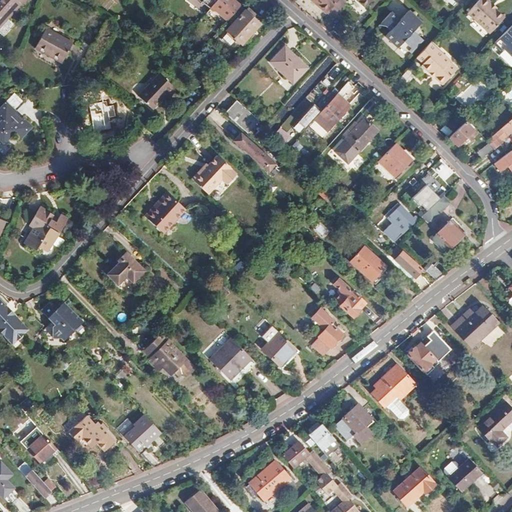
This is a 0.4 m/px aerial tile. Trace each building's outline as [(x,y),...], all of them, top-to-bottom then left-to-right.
[(27,0),(0,0),(0,23),(19,3),(21,6),(27,0)] [(234,0),(217,0),(211,6),(227,20),(240,5),(234,0)] [(337,0),(314,0),(328,11),(337,0)] [(484,0),(477,0),(464,15),(485,35),(501,19),(492,11),(486,6),(488,3),(484,0)] [(488,3),(486,6),(492,11),(494,9),(488,3)] [(260,23),(245,10),(227,30),(242,43),(260,23)] [(392,26),(389,29),(384,34),(396,46),(400,43),(409,51),(421,38),(412,30),(413,29),(420,22),(407,10),(398,20),(389,12),(380,21),(387,27),(389,24),(392,26)] [(511,25),(491,45),(498,52),(502,48),(511,59),(511,25)] [(71,43),(44,28),(34,48),(60,62),(71,43)] [(429,43),(416,57),(421,62),(419,65),(432,76),(436,76),(441,80),(453,67),(447,62),(448,60),(429,43)] [(285,47),(271,62),(293,82),(307,67),(285,47)] [(174,54),(171,58),(182,67),(186,63),(174,54)] [(166,60),(162,65),(178,77),(181,73),(166,60)] [(455,69),(453,67),(441,80),(443,82),(455,69)] [(176,88),(159,74),(139,97),(152,109),(165,94),(168,97),(176,88)] [(330,101),(325,107),(314,119),(327,130),(351,104),(343,97),(353,86),(348,81),(330,101)] [(105,95),(100,91),(86,109),(91,113),(105,95)] [(0,106),(0,142),(1,144),(13,132),(20,139),(32,127),(22,117),(20,120),(13,114),(23,103),(13,93),(0,106)] [(91,113),(90,114),(96,119),(93,122),(105,131),(124,107),(113,98),(112,99),(106,94),(105,95),(91,113)] [(330,101),(327,98),(322,104),(325,107),(330,101)] [(235,100),(224,112),(247,133),(258,121),(235,100)] [(318,111),(313,106),(298,122),(304,127),(318,111)] [(377,130),(363,117),(344,138),(348,143),(344,148),(353,156),(377,130)] [(511,118),(486,141),(488,143),(493,148),(493,149),(501,142),(500,140),(511,130),(511,118)] [(314,119),(309,124),(322,136),(327,130),(314,119)] [(467,120),(465,122),(473,131),(475,129),(467,120)] [(304,127),(298,122),(294,127),(299,132),(304,127)] [(473,131),(465,122),(449,137),(457,146),(473,131)] [(285,142),(290,136),(279,127),(274,133),(285,142)] [(245,138),(238,145),(267,172),(274,165),(245,138)] [(493,148),(488,143),(477,152),(481,158),(493,148)] [(395,144),(378,162),(396,179),(413,160),(395,144)] [(511,149),(495,162),(500,170),(511,160),(511,149)] [(218,156),(212,163),(232,181),(237,176),(232,171),(233,170),(218,156)] [(202,174),(200,173),(193,181),(209,196),(222,181),(228,186),(232,181),(212,163),(202,174)] [(440,197),(427,184),(412,197),(418,203),(420,202),(427,210),(440,197)] [(331,190),(327,185),(322,190),(327,194),(331,190)] [(356,195),(351,190),(346,196),(351,201),(356,195)] [(450,201),(443,195),(425,213),(431,220),(450,201)] [(176,202),(169,196),(158,207),(165,214),(176,202)] [(185,211),(176,202),(165,214),(174,222),(185,211)] [(412,218),(400,206),(388,218),(403,233),(416,219),(414,217),(412,218)] [(153,208),(149,213),(167,230),(174,222),(165,214),(158,207),(155,210),(153,208)] [(40,224),(48,229),(41,241),(29,233),(23,244),(36,252),(38,247),(47,252),(67,220),(60,215),(54,224),(50,221),(53,216),(39,208),(28,227),(36,232),(40,224)] [(149,213),(145,218),(163,235),(167,230),(149,213)] [(465,233),(451,219),(437,233),(450,247),(465,233)] [(365,246),(351,261),(372,280),(386,265),(365,246)] [(401,254),(396,259),(415,277),(422,269),(401,249),(399,252),(401,254)] [(145,271),(127,252),(118,261),(120,262),(108,275),(118,286),(127,277),(133,283),(145,271)] [(445,275),(433,264),(426,271),(436,281),(445,275)] [(333,285),(338,289),(337,290),(336,290),(336,291),(335,291),(335,292),(335,293),(335,294),(336,294),(336,295),(337,295),(337,296),(338,296),(334,301),(340,306),(352,317),(353,318),(360,310),(359,309),(364,303),(352,292),(338,279),(336,280),(334,283),(334,284),(333,285)] [(211,294),(209,296),(216,303),(225,293),(220,289),(213,296),(211,294)] [(45,301),(38,308),(51,322),(49,324),(49,335),(58,335),(60,337),(72,326),(77,331),(82,326),(77,320),(79,318),(60,299),(58,301),(57,303),(57,307),(52,308),(45,301)] [(0,333),(1,335),(9,332),(13,328),(16,331),(22,325),(12,315),(13,312),(9,308),(2,309),(0,306),(0,304),(1,303),(0,302),(0,333)] [(453,326),(472,348),(499,324),(483,307),(473,315),(470,311),(453,326)] [(312,318),(325,330),(318,337),(330,348),(343,335),(331,324),(333,321),(320,308),(312,318)] [(448,337),(438,326),(429,334),(440,345),(448,337)] [(9,332),(1,335),(6,340),(8,339),(16,331),(13,328),(9,332)] [(277,331),(261,348),(278,365),(285,359),(288,361),(298,350),(277,331)] [(149,357),(152,354),(155,357),(152,360),(160,369),(162,367),(166,363),(175,373),(178,376),(182,372),(184,375),(188,375),(192,371),(192,365),(161,333),(143,351),(149,357)] [(230,338),(209,359),(234,384),(255,363),(230,338)] [(441,361),(421,341),(409,352),(430,372),(441,361)] [(152,360),(150,362),(158,371),(160,369),(152,360)] [(166,363),(162,367),(171,377),(175,373),(166,363)] [(399,394),(403,398),(418,384),(398,364),(384,378),(399,394)] [(399,394),(384,378),(377,384),(379,387),(374,392),(387,405),(399,394)] [(375,422),(359,404),(343,417),(357,432),(354,435),(362,444),(372,435),(367,428),(375,422)] [(511,406),(509,404),(483,431),(495,443),(496,442),(502,447),(511,438),(505,432),(511,425),(511,406)] [(132,424),(133,426),(123,436),(135,449),(142,443),(144,446),(160,432),(143,414),(132,424)] [(86,416),(68,432),(76,441),(81,437),(90,447),(96,442),(103,450),(114,441),(97,422),(94,424),(86,416)] [(132,424),(127,419),(116,429),(123,436),(133,426),(132,424)] [(341,444),(320,420),(317,423),(319,426),(314,431),(311,428),(307,431),(328,455),(341,444)] [(43,434),(37,428),(26,438),(32,444),(43,434)] [(43,434),(32,444),(45,459),(56,449),(43,434)] [(281,450),(294,465),(305,455),(311,450),(308,447),(298,436),(281,450)] [(26,438),(20,443),(26,449),(32,444),(26,438)] [(32,444),(26,449),(39,464),(45,459),(32,444)] [(321,474),(315,479),(326,492),(332,487),(342,499),(331,508),(333,511),(351,511),(358,507),(347,494),(350,492),(339,478),(335,481),(325,469),(328,466),(311,445),(308,447),(311,450),(305,455),(321,474)] [(246,478),(255,489),(260,496),(287,473),(272,455),(245,477),(246,478)] [(481,472),(469,458),(449,476),(461,490),(481,472)] [(0,494),(11,485),(3,477),(9,472),(0,460),(0,494)] [(25,463),(19,470),(25,476),(32,470),(25,463)] [(426,492),(435,484),(421,468),(396,488),(409,503),(424,490),(426,492)] [(32,470),(25,476),(44,498),(50,491),(43,483),(32,470)] [(242,482),(251,492),(255,489),(246,478),(242,482)] [(47,479),(43,483),(50,491),(55,488),(47,479)] [(212,511),(217,508),(199,486),(184,497),(195,511),(212,511)] [(19,498),(13,502),(20,511),(26,508),(19,498)] [(318,511),(309,501),(299,510),(300,511),(318,511)]
